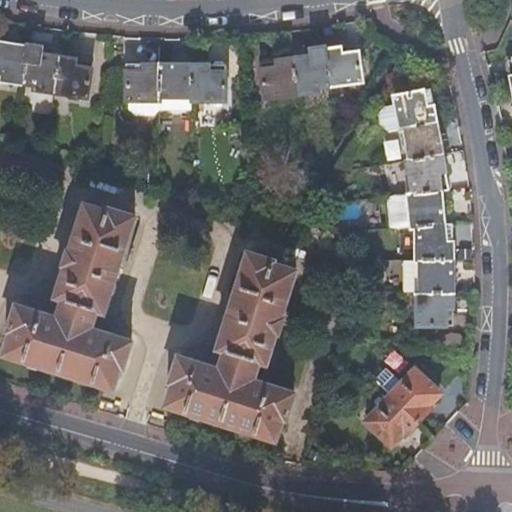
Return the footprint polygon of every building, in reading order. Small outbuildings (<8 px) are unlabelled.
[(1,80),(19,83),(25,48),(0,44),(0,43),(0,73),(2,74),(1,80)] [(25,48),(19,83),(33,85),(32,90),(53,93),(58,57),(41,54),(42,48),(25,45),(25,48)] [(324,50),(330,85),(362,80),(357,45),(324,50)] [(292,58),(297,93),(322,89),(322,87),(330,85),(324,50),(324,46),(307,49),(308,55),(292,58)] [(58,57),(53,93),(86,98),(91,62),(58,57)] [(264,98),(297,93),(292,58),(259,63),(264,98)] [(152,120),(158,112),(158,102),(158,98),(159,65),(123,66),(124,102),(126,102),(126,110),(129,119),(152,120)] [(158,102),(158,112),(193,112),(193,101),(193,98),(193,65),(159,65),(158,98),(158,102)] [(193,98),(193,101),(225,102),(226,65),(193,65),(193,98)] [(380,126),(389,131),(400,130),(405,129),(437,123),(431,92),(394,98),(396,107),(385,109),(378,116),(380,126)] [(410,160),(443,154),(437,123),(405,129),(410,160)] [(412,193),(440,190),(450,189),(443,154),(410,160),(406,160),(412,193)] [(443,225),(440,190),(412,193),(408,194),(396,195),(396,196),(387,199),(389,226),(399,227),(399,228),(412,227),(415,227),(443,225)] [(59,322),(16,308),(8,334),(13,336),(5,358),(114,392),(121,370),(124,371),(131,345),(91,332),(97,314),(101,315),(107,312),(135,217),(110,209),(109,211),(83,203),(56,294),(60,302),(65,304),(59,322)] [(416,260),(453,260),(452,224),(443,225),(415,227),(416,260)] [(219,373),(179,360),(171,386),(174,387),(167,409),(276,443),(283,421),(287,422),(295,396),(254,383),(260,366),(261,366),(268,363),(277,333),(280,334),(285,317),(282,316),(296,269),(275,262),(275,261),(249,253),(220,348),(222,354),(225,354),(219,373)] [(417,293),(454,294),(453,260),(416,260),(407,260),(406,294),(417,294),(417,293)] [(455,327),(454,294),(417,293),(417,294),(417,327),(455,327)] [(392,396),(403,385),(389,371),(378,382),(392,396)] [(391,397),(420,423),(433,410),(430,408),(441,397),(441,394),(420,374),(415,373),(403,385),(392,396),(391,397)] [(406,438),(420,423),(391,397),(368,420),(368,426),(387,444),(392,446),(403,435),(406,438)]
